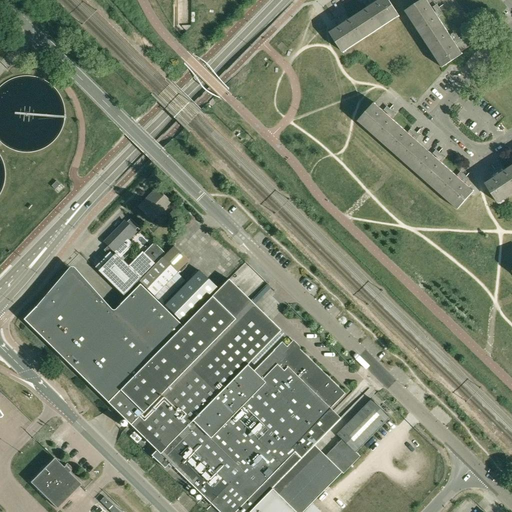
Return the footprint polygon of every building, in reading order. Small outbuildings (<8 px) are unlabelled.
[(357,15),(370,35),(398,16),(399,17),(400,16),(388,0),(379,0),(363,11),(357,15)] [(423,0),(405,12),(424,40),(444,26),(427,0),(423,0)] [(344,52),(370,35),(357,15),(349,20),(331,32),(331,31),(330,32),(344,53),(344,52)] [(442,67),(462,54),(444,26),(424,40),(442,67)] [(359,122),(384,144),(400,126),(397,123),(375,104),(376,104),(375,103),(358,122),(359,122)] [(423,147),(410,135),(400,126),(384,144),(408,165),(423,147)] [(423,147),(408,165),(433,187),(449,169),(423,147)] [(511,166),(504,172),(485,184),(490,191),(499,204),(511,195),(511,166)] [(473,191),(449,169),(433,187),(457,208),(457,209),(457,210),(474,191),(473,190),(473,191)] [(55,180),(50,185),(55,190),(60,185),(55,180)] [(138,207),(152,220),(170,202),(156,189),(138,207)] [(175,221),(182,214),(175,206),(168,214),(175,221)] [(97,270),(99,272),(123,295),(155,262),(144,252),(130,266),(119,255),(130,244),(127,241),(136,232),(125,221),(104,242),(115,253),(97,270)] [(155,295),(176,273),(188,260),(173,246),(139,281),(155,295)] [(199,270),(164,305),(182,323),(217,288),(199,270)] [(293,340),(287,347),(282,342),(274,350),(275,350),(253,372),(246,365),(279,332),(280,330),(259,310),(228,279),(182,326),(139,284),(133,290),(119,304),(120,305),(112,312),(76,277),(71,272),(36,307),(35,307),(23,319),(108,402),(156,450),(151,455),(164,468),(167,464),(169,462),(214,506),(207,511),(249,511),(259,502),(274,488),(316,444),(341,418),(330,408),(343,395),(344,393),(338,387),(299,349),(299,347),(293,340)] [(274,488),(259,502),(249,511),(301,511),(311,503),(341,472),(343,474),(360,456),(355,452),(389,417),(389,418),(390,417),(372,399),(338,434),(344,439),(327,456),(322,450),(316,444),(274,488)] [(30,483),(57,508),(67,498),(80,485),(81,484),(69,472),(71,470),(65,465),(63,467),(54,458),(47,465),(30,483)]
